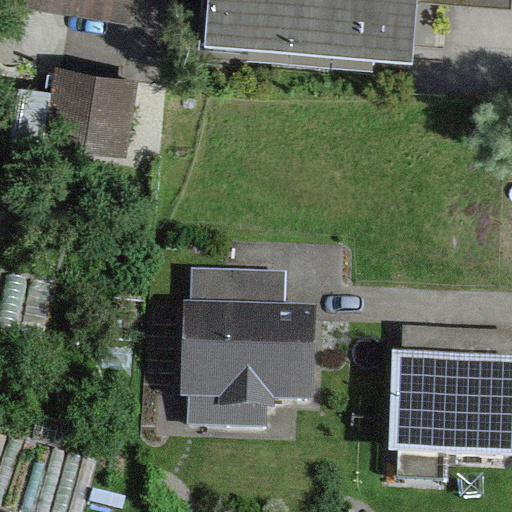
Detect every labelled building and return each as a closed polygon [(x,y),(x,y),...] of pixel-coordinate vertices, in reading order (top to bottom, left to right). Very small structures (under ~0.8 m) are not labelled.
[(131,0),(46,0),(130,12),(131,0)] [(206,0),(204,28),(414,45),(417,0),(496,0),(510,1),(510,0),(206,0)] [(142,93),(61,83),(53,151),(134,161),(142,93)] [(172,135),(174,90),(143,89),(142,134),(172,135)] [(288,291),(193,291),(194,426),(317,426),(316,330),(288,330),(288,291)] [(511,345),(395,344),(393,475),(511,476),(511,345)]
